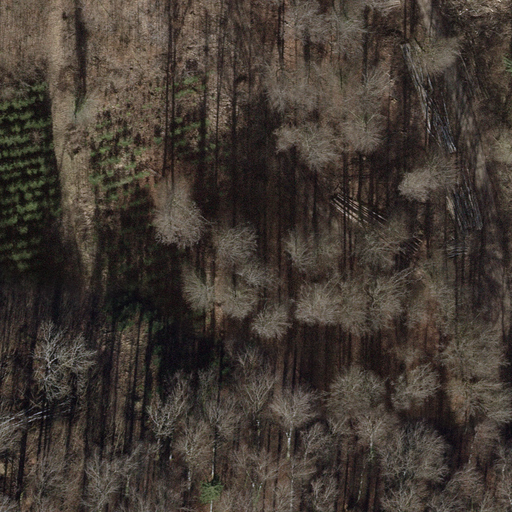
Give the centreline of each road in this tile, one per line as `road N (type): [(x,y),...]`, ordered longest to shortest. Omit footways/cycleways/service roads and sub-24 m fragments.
road 1 (track): [(241,0),(266,91),(317,204),(362,253),(503,302),(511,324)]
road 2 (track): [(503,302),(473,135),(429,0)]
